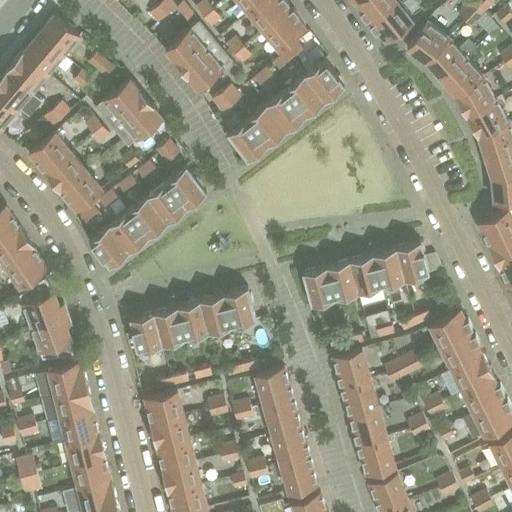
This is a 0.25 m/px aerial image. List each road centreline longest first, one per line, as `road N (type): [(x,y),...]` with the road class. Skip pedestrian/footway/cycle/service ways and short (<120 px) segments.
road 1 (residential): [(511,351),(399,121),(318,0)]
road 2 (residential): [(147,511),(89,288),(53,227),(0,164)]
